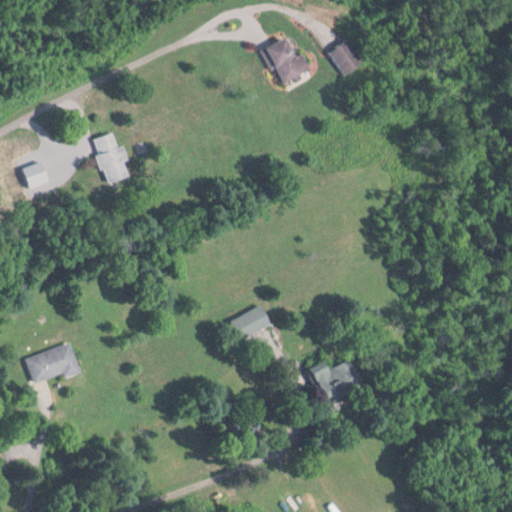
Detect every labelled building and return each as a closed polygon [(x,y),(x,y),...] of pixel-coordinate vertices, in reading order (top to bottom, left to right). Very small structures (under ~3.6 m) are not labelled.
[(279,32),(289,49),(297,44),(305,57),(277,74),(259,44),(279,32)] [(342,32),(326,45),(344,67),(360,54),(342,32)] [(104,124),(120,167),(100,174),(85,131),(104,124)] [(253,298),(223,315),(233,332),(263,316),(253,298)] [(64,335),(19,349),(27,373),(72,360),(64,335)] [(301,364),(319,400),(355,381),(336,346),(301,364)]
